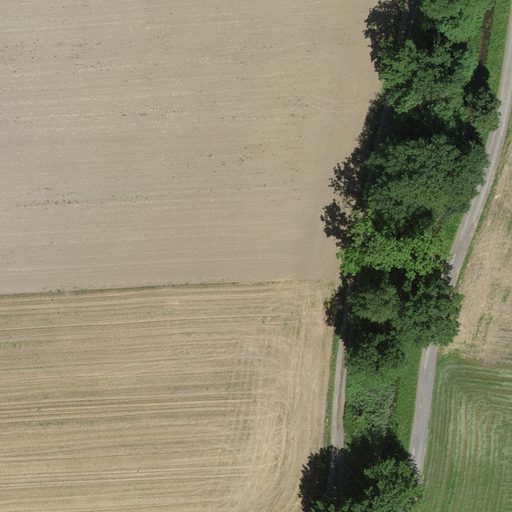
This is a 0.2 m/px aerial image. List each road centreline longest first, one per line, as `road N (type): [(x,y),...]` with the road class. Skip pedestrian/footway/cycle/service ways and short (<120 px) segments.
road 1 (track): [(332,511),(341,494),(346,286),(405,0)]
road 2 (track): [(398,511),(511,40)]
